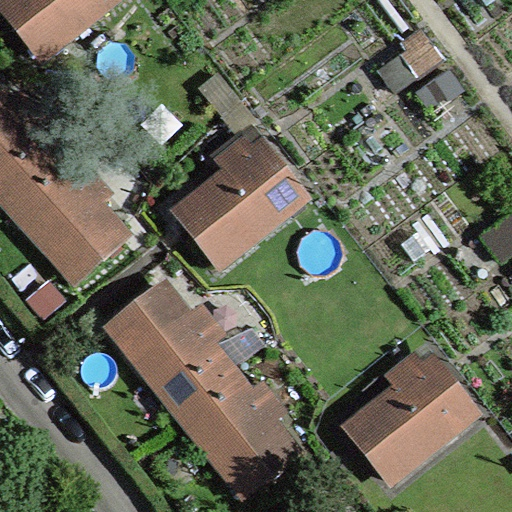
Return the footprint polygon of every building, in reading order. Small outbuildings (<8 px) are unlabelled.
[(41,59),(114,0),(9,0),(0,7),(41,59)] [(0,99),(0,196),(4,201),(52,158),(0,99)] [(189,228),(219,266),(303,199),(262,148),(178,215),(189,228)] [(76,281),(124,238),(52,158),(4,201),(26,226),(76,281)] [(162,288),(111,328),(139,363),(178,413),(229,372),(162,288)] [(356,440),(390,482),(474,415),(433,363),(349,431),(356,440)] [(202,443),(244,496),(296,456),(229,372),(178,413),(202,443)]
